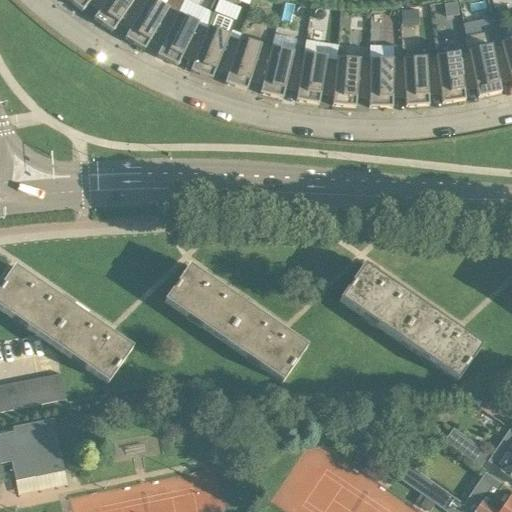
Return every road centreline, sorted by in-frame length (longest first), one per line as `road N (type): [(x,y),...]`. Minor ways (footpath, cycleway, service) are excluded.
road 1 (tertiary): [(0,198),(234,188),(511,201)]
road 2 (residential): [(39,0),(153,79),(309,127),(446,123),(511,110)]
